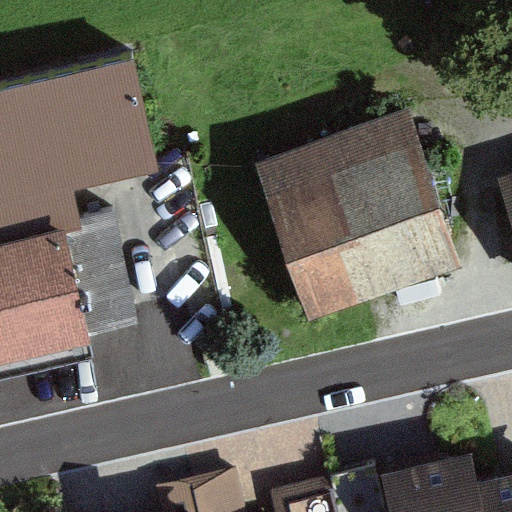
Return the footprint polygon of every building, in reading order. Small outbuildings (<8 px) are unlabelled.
[(0,228),(65,214),(86,209),(77,171),(159,152),(135,46),(0,76),(0,228)] [(417,109),(265,156),(312,306),(464,259),(417,109)] [(511,166),(500,171),(511,204),(511,166)] [(0,228),(0,344),(90,324),(65,214),(0,228)] [(474,441),(390,459),(400,511),(488,511),(479,467),(474,441)] [(511,511),(511,459),(479,467),(488,511),(511,511)] [(238,460),(197,468),(204,502),(244,494),(238,460)] [(332,471),(335,485),(340,511),(385,511),(375,462),(332,471)] [(291,495),(294,507),(295,511),(340,511),(335,485),(291,495)]
